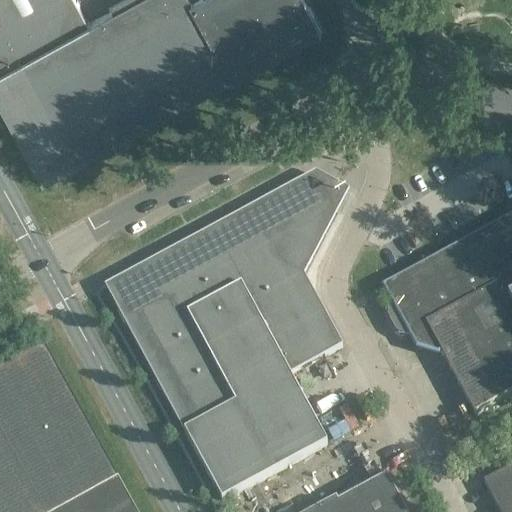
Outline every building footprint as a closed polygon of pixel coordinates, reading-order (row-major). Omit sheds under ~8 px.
[(0,0),(0,102),(43,181),(322,28),(306,0),(131,0),(88,23),(75,0),(0,0)] [(323,191),(314,176),(128,277),(122,280),(104,289),(183,436),(184,435),(221,504),(327,447),(317,430),(289,377),(304,369),(305,369),(324,359),(342,348),(318,304),(304,278),(336,216),(328,200),(331,194),(323,190),(323,191)] [(511,222),(387,290),(395,305),(392,308),(391,312),(391,316),(392,320),(396,329),(399,332),(403,334),(407,335),(411,335),(419,350),(434,342),(474,416),(511,395),(511,222)] [(132,511),(44,352),(0,376),(0,511),(132,511)] [(511,511),(511,468),(483,484),(491,498),(494,496),(501,508),(497,510),(498,511),(511,511)] [(388,474),(370,484),(372,487),(354,496),(353,494),(319,511),(407,511),(406,509),(403,511),(394,494),(397,492),(388,474)]
